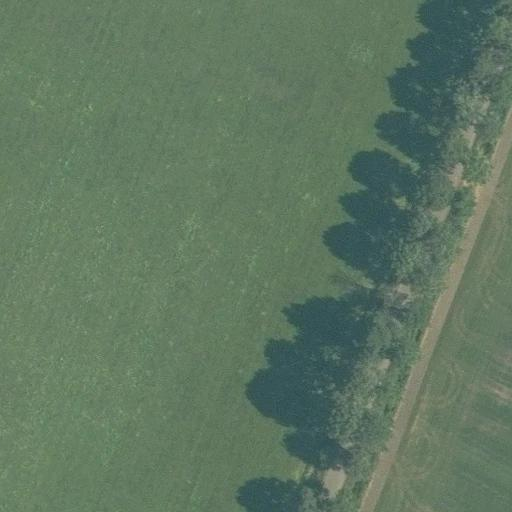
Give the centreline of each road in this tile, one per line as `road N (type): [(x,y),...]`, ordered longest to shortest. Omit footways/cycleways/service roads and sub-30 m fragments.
road 1 (unclassified): [(324,511),(511,18)]
road 2 (track): [(511,481),(354,434)]
